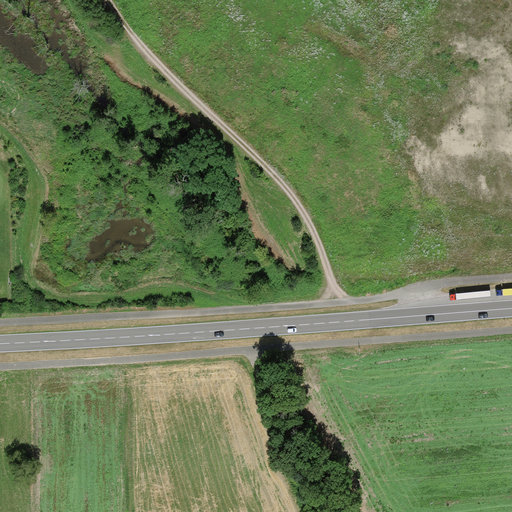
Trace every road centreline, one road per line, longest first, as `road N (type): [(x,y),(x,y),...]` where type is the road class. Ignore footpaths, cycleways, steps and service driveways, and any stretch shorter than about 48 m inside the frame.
road 1 (track): [(0,367),(511,332)]
road 2 (primary): [(511,310),(0,344)]
road 3 (track): [(429,315),(418,292),(0,322)]
road 4 (track): [(335,303),(307,217),(145,51),(111,0)]
